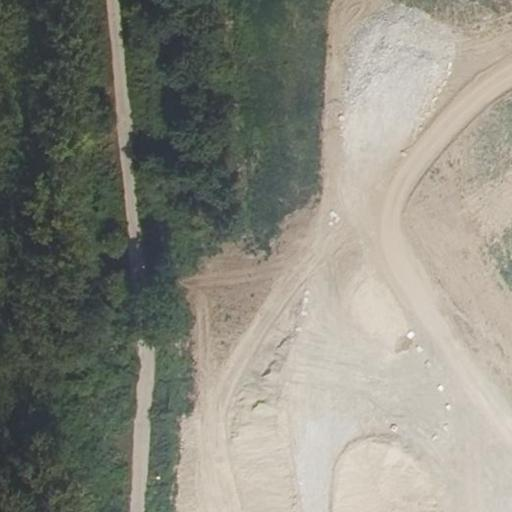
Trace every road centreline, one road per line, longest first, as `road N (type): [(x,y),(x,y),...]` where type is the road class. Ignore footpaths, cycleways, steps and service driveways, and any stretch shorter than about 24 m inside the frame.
road 1 (track): [(124,451),(133,340),(102,0)]
road 2 (track): [(124,451),(0,416)]
